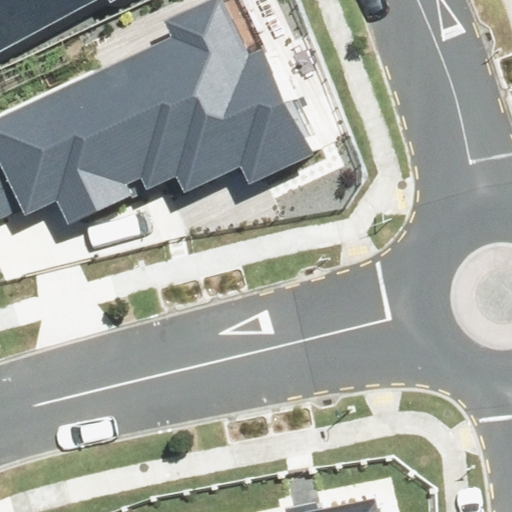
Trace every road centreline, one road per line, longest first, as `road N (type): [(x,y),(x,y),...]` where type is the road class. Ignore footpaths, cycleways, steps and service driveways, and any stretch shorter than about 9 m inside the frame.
road 1 (residential): [(0,414),(407,316)]
road 2 (residential): [(471,200),(470,161),(419,0)]
road 3 (residential): [(407,316),(406,267),(419,238),(471,200)]
road 4 (residential): [(511,382),(459,375),(432,357),(407,316)]
